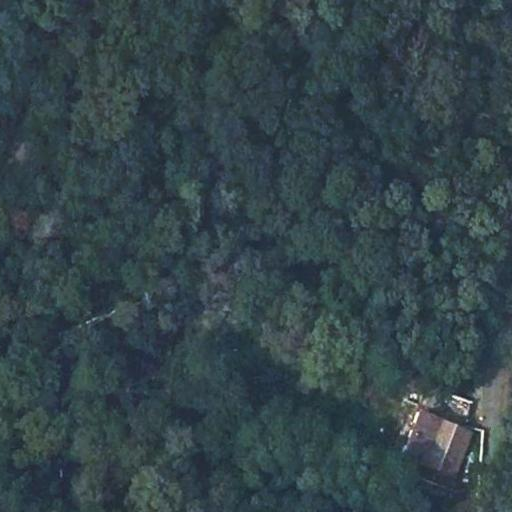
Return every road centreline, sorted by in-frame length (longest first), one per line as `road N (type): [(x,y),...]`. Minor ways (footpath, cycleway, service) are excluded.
road 1 (unclassified): [(511,207),(488,511)]
road 2 (residential): [(81,0),(0,187)]
